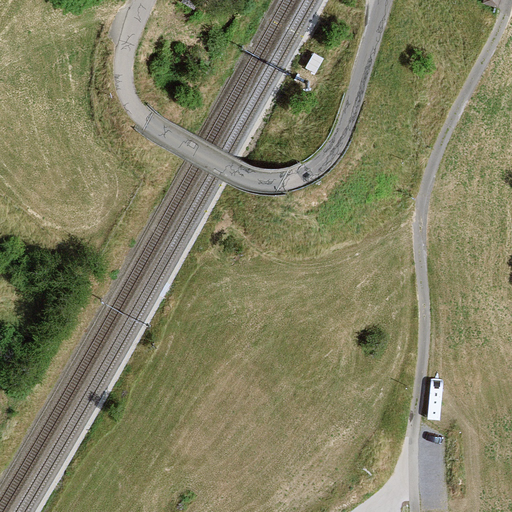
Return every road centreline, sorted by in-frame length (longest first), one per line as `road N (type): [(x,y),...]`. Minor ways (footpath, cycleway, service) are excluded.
road 1 (motorway): [(511,220),(52,511)]
road 2 (track): [(415,511),(424,195),(510,0)]
road 3 (residential): [(384,0),(336,145),(307,173),(272,183),(233,172),(147,122),(127,73),(128,39),(145,0)]
road 4 (motorway): [(300,511),(511,358)]
